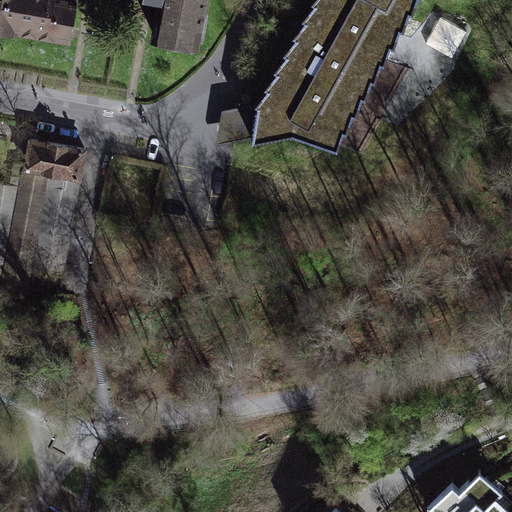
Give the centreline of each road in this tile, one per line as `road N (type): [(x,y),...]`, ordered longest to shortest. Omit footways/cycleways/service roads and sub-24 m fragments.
road 1 (track): [(511,355),(314,398),(94,424)]
road 2 (residential): [(265,0),(219,81),(193,109),(157,122),(0,98)]
road 3 (track): [(70,293),(105,117)]
road 4 (track): [(511,424),(398,476),(366,504)]
